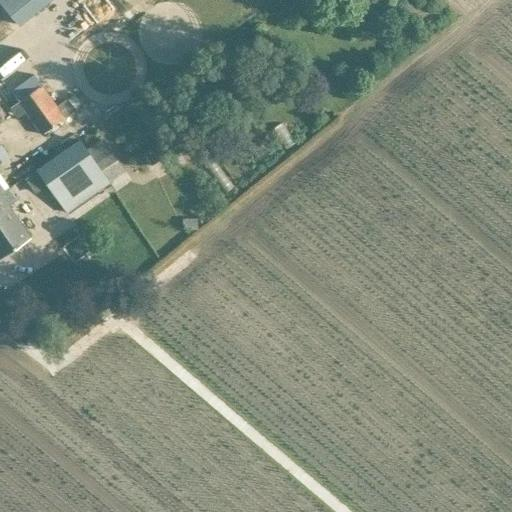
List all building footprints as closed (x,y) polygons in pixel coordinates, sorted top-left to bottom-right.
[(0,0),(20,25),(50,0),(0,0)] [(42,134),(65,118),(42,85),(19,101),(11,107),(18,117),(26,112),(42,134)] [(281,136),(297,149),(303,142),(287,129),(281,136)] [(80,140),(38,170),(67,212),(97,192),(110,183),(110,182),(102,171),(80,140)] [(166,156),(157,143),(144,153),(153,166),(166,156)] [(0,174),(0,257),(31,237),(8,204),(16,199),(0,174)] [(198,219),(184,219),(184,230),(198,230),(198,219)]
